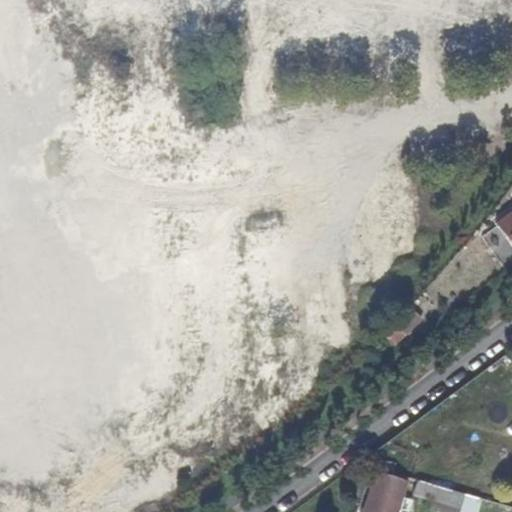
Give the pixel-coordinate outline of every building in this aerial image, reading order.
[(511,0),(285,0),(288,43),(511,29),(511,0)] [(0,186),(46,164),(0,68),(0,24),(23,13),(0,16),(0,481),(60,499),(51,420),(0,406),(0,186)] [(280,173),(195,177),(208,437),(258,435),(247,224),(283,222),(280,173)] [(511,279),(511,224),(499,232),(506,241),(489,253),(509,281),(511,279)] [(397,511),(398,510),(405,511),(407,511),(411,501),(402,498),(406,484),(375,475),(363,511),(397,511)] [(460,509),(459,511),(466,511),(471,496),(416,482),(412,496),(460,509)]
